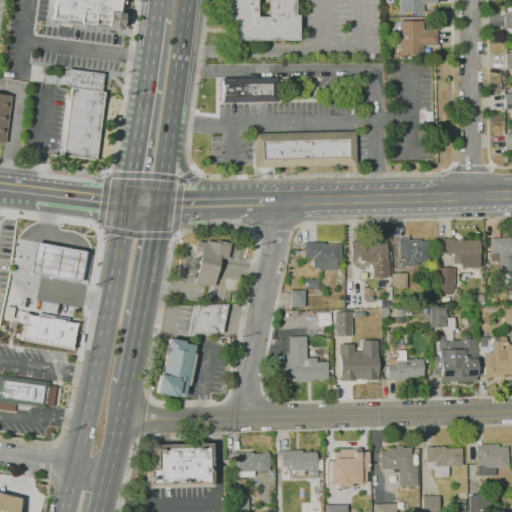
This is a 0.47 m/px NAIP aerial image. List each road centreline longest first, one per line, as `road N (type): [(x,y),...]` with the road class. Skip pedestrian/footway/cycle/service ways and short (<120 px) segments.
road 1 (residential): [(511,410),(120,419)]
road 2 (primary): [(129,204),(64,511)]
road 3 (secondary): [(511,194),(263,202)]
road 4 (residential): [(281,201),(240,417)]
road 5 (primary): [(160,206),(187,0)]
road 6 (residential): [(470,0),(471,195)]
road 7 (primary): [(157,17),(129,204)]
road 8 (primary): [(128,389),(160,206)]
